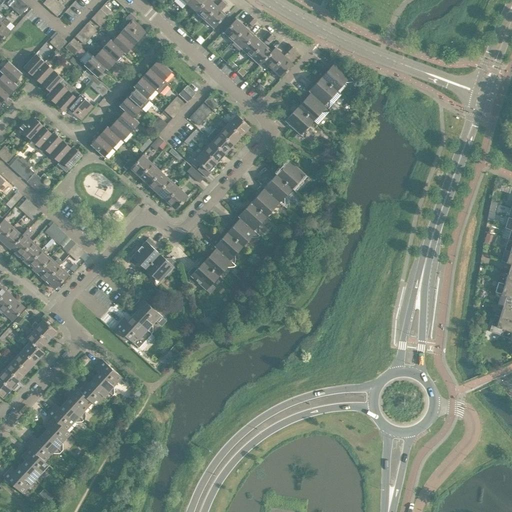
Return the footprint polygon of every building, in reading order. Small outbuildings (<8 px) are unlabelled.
[(24,2),(21,0),(16,0),(11,7),(15,11),(24,2)] [(52,12),(60,3),(56,0),(54,0),(47,7),(52,12)] [(189,0),(187,3),(196,11),(205,0),(189,0)] [(205,0),(196,11),(204,19),(217,6),(212,2),(213,0),(205,0)] [(222,0),(217,6),(204,19),(214,28),(226,14),(221,10),(226,4),(222,0)] [(20,15),(28,6),(24,2),(15,11),(20,15)] [(57,16),(65,7),(60,3),(52,12),(57,16)] [(109,17),(113,12),(104,4),(100,9),(109,17)] [(104,22),(109,17),(100,9),(95,14),(104,22)] [(91,18),(100,26),(104,22),(95,14),(91,18)] [(134,44),(146,31),(128,15),(126,18),(126,22),(128,24),(120,32),(134,44)] [(0,41),(10,30),(6,26),(10,22),(5,17),(1,22),(0,23),(0,41)] [(245,27),(236,18),(224,32),(233,40),(245,27)] [(97,30),(88,22),(83,27),(92,35),(97,30)] [(88,39),(92,35),(83,27),(79,31),(88,39)] [(254,35),(245,27),(233,40),(242,48),(254,35)] [(75,36),(84,44),(88,39),(79,31),(75,36)] [(134,44),(120,32),(112,41),(124,52),(123,52),(125,54),(134,44)] [(62,37),(57,33),(49,42),(54,46),(62,37)] [(263,43),(254,35),(242,48),(251,56),(263,43)] [(59,50),(67,41),(62,37),(54,46),(59,50)] [(82,46),(73,38),(69,43),(78,51),(82,46)] [(112,41),(111,39),(102,48),(116,60),(123,52),(124,52),(112,41)] [(69,43),(65,47),(74,55),(78,51),(69,43)] [(271,51),(263,43),(251,56),(260,65),(263,61),(272,51),(271,51)] [(284,56),(275,47),(271,51),(272,51),(263,61),(271,69),(284,56)] [(116,60),(102,48),(94,57),(106,68),(105,68),(107,70),(116,60)] [(45,62),(35,53),(23,67),(32,75),(45,62)] [(93,55),(84,65),(97,77),(105,68),(106,68),(94,57),(93,55)] [(293,64),(284,56),(271,69),(281,77),(293,64)] [(172,71),(158,59),(150,68),(163,80),(172,71)] [(321,76),(337,90),(346,80),(349,82),(352,81),(353,80),(354,80),(331,59),(326,66),(330,70),(327,73),(326,71),(321,76)] [(22,73),(8,61),(0,69),(0,70),(3,74),(4,73),(13,82),(14,82),(22,73)] [(231,61),(228,64),(234,69),(237,66),(231,61)] [(41,83),(53,70),(45,62),(32,75),(41,83)] [(163,80),(150,68),(142,77),(155,89),(160,93),(168,84),(163,80)] [(59,82),(63,78),(53,70),(41,83),(50,91),(59,82)] [(13,82),(4,73),(3,74),(0,77),(0,86),(9,94),(17,85),(14,82),(13,82)] [(337,90),(321,76),(317,81),(318,83),(315,86),(311,82),(305,88),(307,90),(307,89),(330,110),(328,108),(341,94),(337,90)] [(155,89),(142,77),(133,86),(135,88),(136,87),(147,98),(155,89)] [(92,81),(90,83),(103,96),(108,90),(100,82),(97,85),(92,81)] [(68,90),(59,82),(50,91),(46,95),(56,103),(68,90)] [(187,85),(183,89),(192,97),(196,93),(187,85)] [(9,94),(0,86),(0,102),(1,103),(9,94)] [(136,87),(135,88),(127,96),(141,108),(149,99),(147,98),(136,87)] [(192,97),(183,89),(178,94),(187,102),(192,97)] [(317,124),(330,110),(307,89),(307,90),(302,95),(306,99),(304,102),(302,101),(298,106),(317,124)] [(56,103),(65,112),(68,108),(77,98),(76,97),(68,90),(56,103)] [(81,120),(93,106),(80,94),(76,97),(77,98),(68,108),(81,120)] [(141,108),(127,96),(119,105),(125,111),(125,110),(133,117),(141,108)] [(185,104),(177,96),(172,100),(181,109),(185,104)] [(217,105),(208,97),(204,101),(213,110),(217,105)] [(181,109),(172,100),(168,105),(177,113),(181,109)] [(211,111),(202,103),(198,108),(207,116),(211,111)] [(168,105),(164,110),(173,118),(177,113),(168,105)] [(317,124),(298,106),(293,111),(294,112),(292,115),(287,111),(281,118),(304,138),(305,136),(305,133),(303,131),(308,126),(312,129),(317,124)] [(207,116),(198,108),(194,113),(203,121),(207,116)] [(117,119),(130,131),(139,122),(133,117),(125,110),(125,111),(117,119)] [(43,125),(29,113),(17,127),(31,139),(43,125)] [(203,121),(194,113),(190,117),(198,125),(203,121)] [(250,126),(236,114),(228,123),(241,135),(250,126)] [(167,124),(158,116),(154,121),(163,129),(167,124)] [(130,131),(117,119),(109,128),(120,138),(120,139),(122,141),(130,131)] [(163,129),(154,121),(150,125),(159,133),(163,129)] [(228,123),(220,132),(233,144),(241,135),(228,123)] [(52,134),(51,133),(43,125),(31,139),(36,144),(33,146),(37,150),(39,148),(41,145),(52,134)] [(109,128),(107,126),(99,135),(112,147),(120,139),(120,138),(109,128)] [(220,132),(215,128),(207,137),(212,141),(225,153),(233,144),(220,132)] [(50,153),(62,140),(53,131),(51,133),(52,134),(41,145),(39,148),(47,156),(50,153)] [(112,147),(99,135),(90,144),(104,156),(112,147)] [(163,141),(159,136),(150,145),(155,150),(163,141)] [(71,148),(62,140),(50,153),(59,161),(59,162),(61,160),(60,159),(71,148)] [(225,153),(212,141),(204,150),(217,162),(225,153)] [(9,149),(4,145),(0,149),(0,157),(1,158),(9,149)] [(66,172),(82,154),(72,146),(71,148),(60,159),(61,160),(59,162),(59,161),(57,163),(66,172)] [(14,154),(9,149),(1,158),(6,162),(14,154)] [(217,162),(204,150),(195,159),(201,165),(197,169),(206,177),(211,172),(209,170),(217,162)] [(151,163),(142,154),(130,168),(139,176),(151,163)] [(20,159),(18,157),(9,166),(14,170),(22,161),(20,159)] [(309,177),(286,157),(281,163),(285,167),(282,170),(281,169),(276,174),(292,188),(296,192),(309,177)] [(25,163),(22,161),(14,170),(19,174),(27,165),(25,163)] [(160,171),(151,163),(139,176),(148,184),(160,171)] [(27,165),(19,174),(23,179),(32,170),(29,168),(27,165)] [(204,178),(194,169),(190,174),(199,182),(204,178)] [(169,179),(160,171),(148,184),(157,192),(169,179)] [(34,172),(26,181),(31,186),(39,177),(34,172)] [(292,188),(276,174),(272,179),(266,179),(260,185),(283,205),(284,204),(284,201),(282,199),(292,188)] [(40,177),(39,177),(31,186),(36,191),(45,182),(42,180),(40,177)] [(178,187),(169,179),(157,192),(166,200),(178,187)] [(49,186),(45,182),(36,191),(41,195),(49,186)] [(283,205),(260,185),(255,191),(260,195),(257,198),(255,197),(251,202),(266,216),(276,205),(278,207),(281,207),(283,206),(283,205)] [(187,195),(178,187),(166,200),(175,209),(187,195)] [(22,196),(17,191),(8,200),(13,205),(22,196)] [(26,198),(18,207),(23,211),(31,203),(26,198)] [(266,216),(251,202),(246,207),(248,208),(245,211),(240,207),(235,213),(236,215),(237,215),(259,235),(257,233),(259,232),(259,229),(256,227),(266,216)] [(31,203),(23,211),(27,216),(36,207),(31,203)] [(36,207),(27,216),(32,220),(40,211),(36,207)] [(237,215),(236,215),(231,221),(236,225),(233,228),(232,226),(227,232),(242,246),(252,235),(254,237),(257,237),(259,235),(259,236),(259,235),(237,215)] [(4,218),(0,222),(0,239),(1,240),(13,227),(4,218)] [(58,227),(53,223),(45,232),(49,236),(58,227)] [(22,235),(13,227),(1,240),(10,248),(22,235)] [(62,231),(58,227),(49,236),(54,240),(62,231)] [(22,235),(10,248),(14,252),(18,256),(32,241),(28,237),(31,233),(27,229),(22,235)] [(67,235),(62,231),(54,240),(59,244),(67,235)] [(242,246),(227,232),(222,237),(224,238),(221,241),(216,237),(211,243),(213,245),(213,244),(235,265),(236,265),(234,263),(235,261),(235,259),(232,256),(242,246)] [(155,243),(148,237),(128,260),(131,263),(135,259),(146,269),(160,253),(155,249),(153,250),(150,247),(155,243)] [(75,243),(70,239),(62,248),(67,252),(75,243)] [(32,241),(18,256),(27,264),(41,249),(32,241)] [(72,256),(80,247),(75,243),(67,252),(72,256)] [(219,275),(228,264),(231,267),(234,266),(235,265),(213,244),(213,245),(207,250),(212,255),(209,258),(208,256),(203,261),(219,275)] [(84,252),(80,247),(72,256),(76,260),(84,252)] [(41,249),(27,264),(36,273),(50,257),(41,249)] [(501,260),(510,262),(511,262),(511,251),(504,249),(501,260)] [(89,256),(84,252),(80,257),(85,261),(89,256)] [(165,258),(160,253),(146,269),(157,279),(154,281),(156,283),(155,284),(156,285),(156,286),(177,263),(171,258),(166,262),(163,259),(165,258)] [(50,257),(36,273),(45,281),(59,266),(62,262),(58,257),(54,261),(50,257)] [(219,275),(203,261),(199,266),(200,268),(197,271),(193,266),(187,273),(210,293),(211,291),(211,288),(209,286),(219,275)] [(68,274),(59,266),(45,281),(54,289),(68,274)] [(511,274),(506,273),(503,283),(511,285),(511,274)] [(494,291),(505,294),(511,296),(511,285),(503,283),(497,281),(494,291)] [(15,298),(6,290),(0,297),(0,309),(3,312),(15,298)] [(511,296),(505,294),(501,305),(511,308),(511,296)] [(12,320),(25,307),(15,298),(3,312),(12,320)] [(136,310),(132,315),(151,333),(153,331),(152,328),(150,326),(160,315),(141,298),(133,307),(136,310)] [(511,308),(501,305),(498,315),(511,319),(511,308)] [(511,319),(498,315),(494,314),(489,331),(510,338),(511,331),(511,319)] [(124,317),(115,326),(138,347),(151,333),(132,315),(127,320),(124,317)] [(48,341),(56,331),(43,319),(38,324),(35,321),(31,325),(34,328),(48,341)] [(40,349),(48,341),(34,328),(26,338),(30,341),(40,349)] [(30,341),(22,350),(35,362),(44,352),(40,349),(30,341)] [(175,344),(170,349),(176,355),(181,350),(175,344)] [(35,362),(22,350),(14,358),(27,371),(35,362)] [(27,371),(14,358),(6,367),(19,379),(27,371)] [(103,360),(94,369),(98,372),(93,377),(112,395),(114,393),(114,390),(111,388),(122,377),(103,360)] [(19,379),(6,367),(0,373),(0,378),(11,388),(19,379)] [(85,379),(77,388),(92,402),(96,406),(106,394),(108,397),(111,396),(112,395),(93,377),(89,382),(85,379)] [(0,378),(0,395),(3,397),(11,388),(0,378)] [(69,397),(64,402),(83,419),(84,418),(84,415),(82,413),(92,402),(77,388),(73,384),(65,394),(69,397)] [(127,397),(122,401),(127,406),(131,401),(127,397)] [(47,413),(51,416),(67,430),(77,419),(79,421),(82,421),(83,419),(64,402),(60,407),(56,404),(47,413)] [(51,416),(43,425),(47,429),(42,434),(61,451),(62,450),(62,447),(60,444),(70,433),(67,430),(51,416)] [(25,444),(29,448),(29,447),(45,462),(45,461),(55,451),(57,453),(60,452),(61,451),(42,434),(38,438),(34,435),(25,444)] [(29,448),(21,456),(25,460),(20,465),(39,482),(40,481),(40,478),(38,476),(48,465),(45,461),(45,462),(29,447),(29,448)] [(12,466),(3,476),(22,493),(32,482),(35,484),(38,484),(39,482),(20,465),(16,470),(12,466)]
